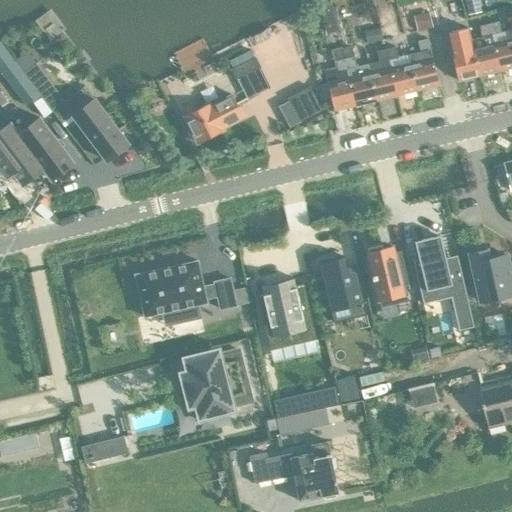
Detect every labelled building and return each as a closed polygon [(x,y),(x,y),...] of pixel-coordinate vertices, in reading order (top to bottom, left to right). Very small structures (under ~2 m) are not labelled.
[(427,0),(434,27),(455,21),(449,0),(427,0)] [(500,70),(511,67),(511,29),(501,32),(499,21),(489,24),(500,70)] [(480,75),(500,70),(489,24),(479,26),(481,36),(471,39),(480,75)] [(346,27),(330,31),(334,49),(350,45),(346,27)] [(480,75),(471,39),(468,29),(447,34),(458,80),(480,75)] [(420,51),(409,54),(417,90),(439,85),(428,38),(417,41),(420,51)] [(0,40),(0,71),(26,106),(41,95),(23,72),(15,60),(0,40)] [(397,95),(417,90),(409,54),(398,56),(396,46),(386,49),(397,95)] [(376,100),(397,95),(386,49),(376,51),(378,61),(368,64),(376,100)] [(356,105),(376,100),(368,64),(356,67),(354,56),(345,58),(356,105)] [(324,70),(325,73),(334,110),(356,105),(345,58),(334,61),(336,67),(324,70)] [(238,78),(248,100),(260,94),(249,73),(238,78)] [(57,107),(52,110),(62,123),(72,115),(106,160),(129,143),(95,98),(94,98),(85,86),(69,98),(57,107)] [(292,125),(322,108),(310,86),(280,103),(292,125)] [(195,139),(197,143),(223,130),(222,128),(243,117),(232,94),(211,105),(210,103),(195,110),(191,103),(180,109),(184,116),(190,129),(188,132),(191,138),(195,139)] [(19,133),(18,133),(44,168),(43,168),(51,179),(73,162),(39,117),(19,133)] [(11,122),(0,130),(0,154),(22,184),(43,168),(44,168),(18,133),(19,133),(11,122)] [(420,259),(413,260),(423,303),(451,296),(459,329),(473,326),(460,267),(447,270),(439,235),(415,241),(420,259)] [(382,245),(367,248),(381,306),(409,300),(405,284),(407,283),(400,252),(394,253),(392,247),(383,249),(382,245)] [(487,251),(469,255),(480,301),(502,296),(503,301),(511,298),(511,268),(510,269),(507,254),(489,258),(487,251)] [(344,256),(320,262),(334,321),(365,313),(354,264),(346,266),(344,256)] [(197,261),(135,274),(145,316),(180,308),(183,322),(201,318),(198,304),(206,302),(206,299),(217,296),(220,309),(237,306),(230,277),(214,281),(214,283),(203,286),(197,261)] [(262,293),(257,294),(270,349),(316,338),(304,284),(295,285),(294,278),(261,286),(262,293)] [(439,346),(428,349),(428,350),(430,358),(441,356),(439,346)] [(184,357),(179,358),(183,372),(180,372),(184,385),(186,384),(189,395),(186,395),(189,408),(192,407),(195,420),(200,419),(234,410),(233,407),(228,388),(249,382),(240,347),(219,353),(218,348),(184,357)] [(428,350),(417,352),(419,362),(431,360),(430,358),(428,350)] [(382,371),(359,376),(361,386),(384,381),(382,371)] [(354,375),(335,379),(340,403),(359,399),(354,375)] [(511,379),(477,388),(487,429),(511,422),(511,379)] [(407,390),(412,407),(436,400),(430,383),(407,390)] [(352,402),(350,403),(352,414),(355,416),(365,414),(364,411),(365,411),(363,400),(352,401),(352,402)] [(122,437),(83,447),(86,461),(126,451),(122,437)] [(337,493),(338,493),(333,471),(336,467),(334,457),(330,455),(327,442),(310,446),(311,454),(291,458),(290,455),(267,460),(266,454),(250,458),(255,483),(293,475),(298,501),(321,496),(325,499),(335,497),(337,493)]
